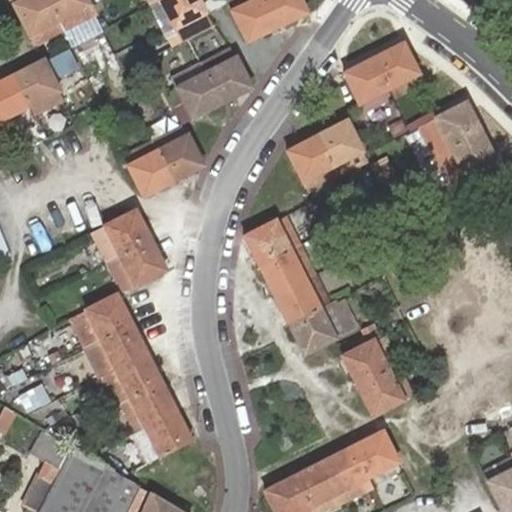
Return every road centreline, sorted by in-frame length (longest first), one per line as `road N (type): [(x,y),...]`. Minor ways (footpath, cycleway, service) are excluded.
road 1 (residential): [(358,0),(226,197),(207,301),(240,456),(239,511)]
road 2 (residential): [(511,79),(412,0)]
